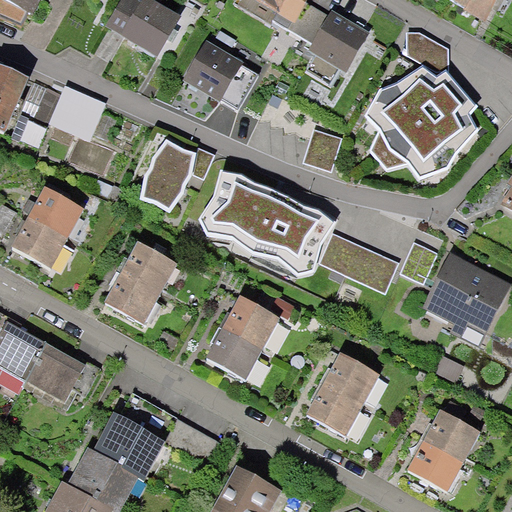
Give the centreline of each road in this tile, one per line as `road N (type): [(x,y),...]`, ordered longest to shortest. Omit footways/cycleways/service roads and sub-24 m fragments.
road 1 (residential): [(511,121),(457,198),(408,214),(279,174),(0,51)]
road 2 (residential): [(0,280),(419,511)]
road 3 (residential): [(511,70),(390,0)]
